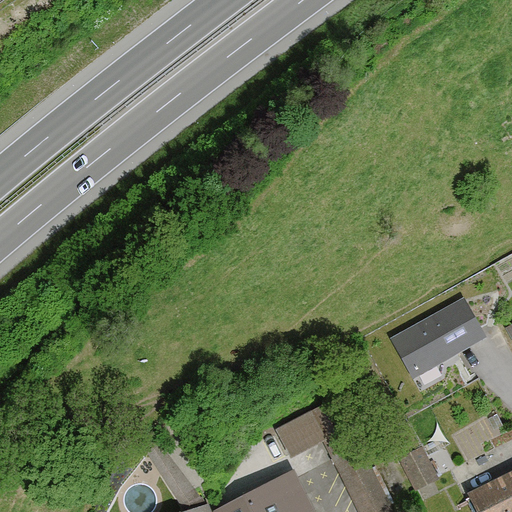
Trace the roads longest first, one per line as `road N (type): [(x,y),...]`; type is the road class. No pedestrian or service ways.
road 1 (motorway): [(0,239),(303,0)]
road 2 (motorway): [(223,0),(0,176)]
